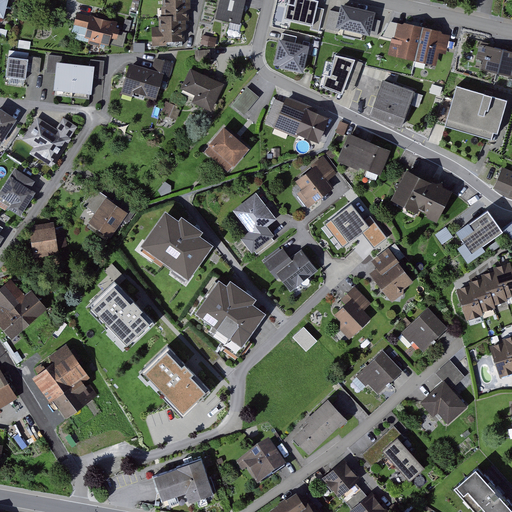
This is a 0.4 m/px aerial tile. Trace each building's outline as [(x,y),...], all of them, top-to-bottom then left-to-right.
[(12,1),(10,0),(0,0),(0,22),(5,24),(12,1)] [(199,0),(165,0),(167,19),(159,19),(161,47),(188,45),(187,25),(194,25),(193,4),(200,4),(199,0)] [(250,0),(224,0),(220,19),(244,25),(250,0)] [(291,0),(290,5),(283,3),(280,19),(309,26),(308,30),(316,32),(321,9),(313,7),(314,1),(310,0),(291,0)] [(370,12),(338,4),(336,12),(328,10),(323,30),(336,33),(337,27),(365,33),(366,31),(376,33),(379,21),(369,19),(370,12)] [(119,25),(89,19),(85,41),(115,46),(119,25)] [(419,63),(428,31),(405,25),(396,57),(419,63)] [(443,69),(451,37),(428,31),(419,63),(443,69)] [(202,43),(215,46),(216,39),(204,36),(202,43)] [(306,48),(277,41),(271,64),(300,71),(306,48)] [(511,54),(491,47),(484,68),(511,78),(511,54)] [(357,58),(334,53),(331,74),(326,73),(323,86),(343,94),(357,58)] [(29,58),(11,55),(8,78),(25,81),(29,58)] [(154,69),(131,63),(122,93),(133,96),(134,92),(157,99),(163,79),(171,81),(176,62),(157,57),(154,69)] [(96,66),(59,62),(56,90),(93,94),(96,66)] [(225,87),(195,73),(187,90),(200,96),(196,104),(214,112),(225,87)] [(420,96),(389,83),(376,112),(407,126),(420,96)] [(509,100),(458,84),(445,124),(496,141),(509,100)] [(248,86),(232,104),(244,115),(260,96),(248,86)] [(326,120),(290,102),(277,127),(314,145),(326,120)] [(159,124),(171,128),(177,109),(165,106),(159,124)] [(20,122),(3,109),(0,113),(0,144),(2,146),(20,122)] [(271,111),(267,123),(274,125),(278,113),(271,111)] [(80,128),(66,118),(59,128),(43,116),(28,138),(40,146),(36,152),(55,165),(80,128)] [(340,120),(337,131),(345,135),(349,123),(340,120)] [(252,151),(226,132),(209,154),(235,173),(252,151)] [(393,155),(353,137),(343,161),(383,178),(393,155)] [(343,177),(328,160),(299,186),(307,194),(303,197),(315,212),(338,192),(333,186),(343,177)] [(511,169),(509,168),(501,187),(511,192),(511,169)] [(40,185),(18,172),(3,197),(25,210),(40,185)] [(454,194),(409,172),(395,202),(421,214),(423,209),(442,219),(454,194)] [(128,212),(106,196),(88,222),(111,237),(128,212)] [(273,219),(253,196),(232,213),(252,237),(273,219)] [(508,231),(491,209),(474,222),(478,228),(463,239),(476,256),(508,231)] [(213,245),(165,210),(140,244),(188,279),(213,245)] [(447,229),(459,241),(465,235),(453,223),(447,229)] [(60,226),(36,228),(38,254),(62,253),(60,226)] [(448,227),(436,233),(441,244),(453,238),(448,227)] [(294,261),(285,251),(269,265),(294,294),(321,270),(305,252),(294,261)] [(416,280),(389,251),(375,263),(380,268),(372,275),(394,299),(416,280)] [(106,269),(119,284),(127,278),(113,263),(106,269)] [(511,296),(511,264),(497,267),(498,273),(485,275),(486,281),(473,283),(474,290),(463,292),(469,323),(489,320),(488,315),(501,312),(500,306),(511,304),(511,297),(511,296)] [(266,312),(217,279),(194,313),(243,346),(266,312)] [(21,289),(14,280),(0,291),(0,308),(3,312),(0,314),(0,321),(15,338),(48,310),(26,285),(21,289)] [(375,304),(359,287),(345,300),(349,304),(339,314),(345,321),(340,326),(352,339),(373,321),(366,313),(375,304)] [(112,309),(91,292),(69,321),(90,338),(112,309)] [(450,328),(430,308),(407,331),(426,351),(450,328)] [(511,335),(508,337),(510,344),(495,347),(501,376),(511,374),(511,335)] [(211,387),(192,368),(193,367),(167,342),(138,371),(183,416),(211,387)] [(91,378),(66,347),(48,360),(52,365),(35,378),(68,420),(95,399),(83,384),(91,378)] [(405,374),(386,353),(362,375),(381,395),(405,374)] [(453,359),(439,372),(447,381),(454,389),(468,376),(453,359)] [(0,411),(16,398),(0,378),(0,411)] [(454,389),(447,381),(424,402),(437,417),(441,413),(450,424),(470,407),(454,389)] [(312,456),(349,421),(331,401),(308,422),(312,425),(296,439),(312,456)] [(408,439),(396,426),(364,456),(375,468),(388,457),(412,483),(428,469),(404,443),(408,439)] [(288,466),(271,443),(245,462),(261,485),(288,466)] [(203,461),(157,480),(166,504),(189,495),(194,507),(218,497),(203,461)] [(363,480),(346,462),(327,478),(344,497),(363,480)] [(479,467),(455,488),(476,511),(511,511),(511,501),(507,496),(479,467)] [(390,511),(375,493),(353,510),(354,511),(390,511)] [(304,511),(308,510),(297,495),(272,511),(304,511)]
